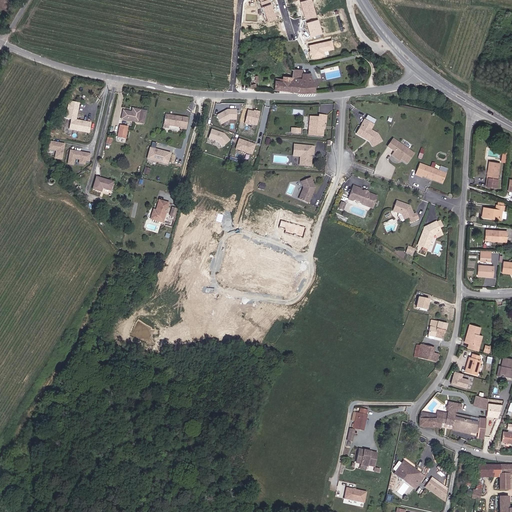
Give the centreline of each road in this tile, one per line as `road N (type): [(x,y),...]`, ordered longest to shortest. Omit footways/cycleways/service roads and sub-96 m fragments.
road 1 (residential): [(511,457),(472,451),(415,424),(453,350),(460,290)]
road 2 (unclassified): [(1,41),(68,68),(232,95)]
road 3 (residential): [(460,290),(476,109)]
